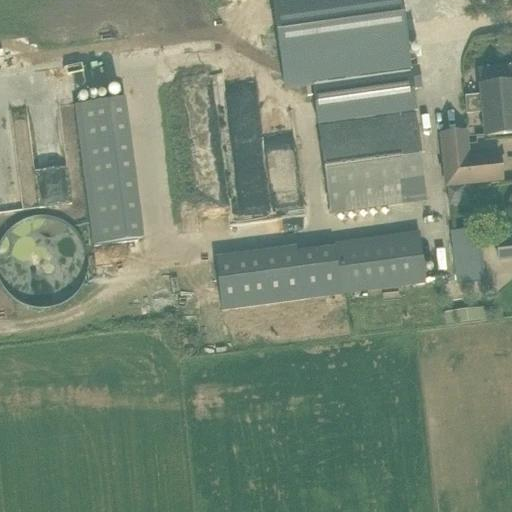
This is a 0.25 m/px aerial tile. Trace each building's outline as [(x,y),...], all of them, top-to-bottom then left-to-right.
[(395,0),(303,0),(275,4),(287,89),(311,86),(316,126),(412,112),(409,91),(417,89),(414,68),(406,69),(395,0)] [(511,68),(476,72),(479,97),(463,98),(465,115),(481,114),(483,137),(511,133),(511,68)] [(143,240),(124,99),(73,106),(92,247),(143,240)] [(412,112),(316,126),(329,216),(427,203),(415,112),(412,112)] [(469,159),(466,131),(438,134),(444,188),(446,188),(464,186),(502,182),(499,155),(469,159)] [(464,186),(446,188),(448,206),(460,205),(465,199),(464,186)] [(47,216),(40,216),(29,218),(19,222),(9,229),(2,237),(0,242),(0,282),(3,289),(13,298),(23,304),(33,308),(46,308),(59,305),(70,298),(77,290),(82,281),(86,271),(86,262),(83,250),(80,241),(74,232),(65,224),(57,219),(47,216)] [(473,230),(449,233),(455,284),(479,281),(473,230)] [(340,295),(425,284),(418,234),(333,245),(340,295)] [(511,240),(496,242),(498,261),(511,259),(511,240)] [(295,248),(214,259),(221,311),(303,300),(295,248)] [(482,308),(444,312),(446,324),(483,320),(482,308)]
